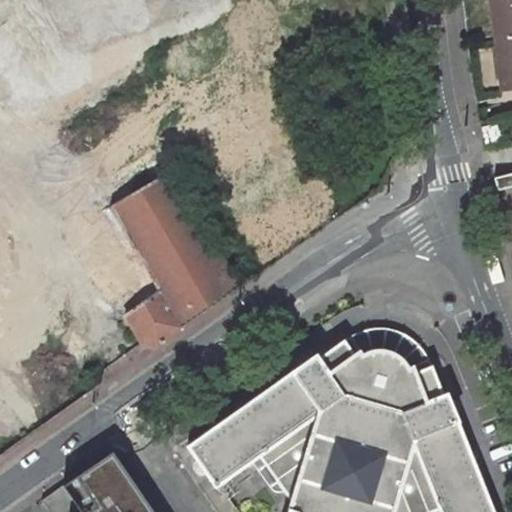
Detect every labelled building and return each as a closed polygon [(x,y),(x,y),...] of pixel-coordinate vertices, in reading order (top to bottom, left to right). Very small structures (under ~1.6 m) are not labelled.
[(511,0),(495,0),(501,40),(511,38),(511,0)] [(511,38),(501,40),(507,91),(511,90),(511,38)] [(489,132),(493,144),(486,146),(488,152),(505,146),(500,129),(489,132)] [(493,144),(489,132),(482,135),(486,146),(493,144)] [(511,175),(497,180),(500,193),(511,189),(511,175)] [(244,291),(175,177),(116,212),(185,329),(244,291)] [(221,488),(265,458),(296,502),(293,511),(429,511),(439,509),(446,511),(497,511),(452,396),(447,398),(435,370),(422,375),(418,368),(414,363),(409,358),(397,351),(390,349),(383,348),(376,348),(363,352),(357,356),(348,342),(325,359),(323,355),(192,447),(221,488)] [(154,511),(113,451),(75,476),(96,505),(85,511),(154,511)] [(69,511),(79,505),(64,484),(41,501),(49,511),(69,511)]
